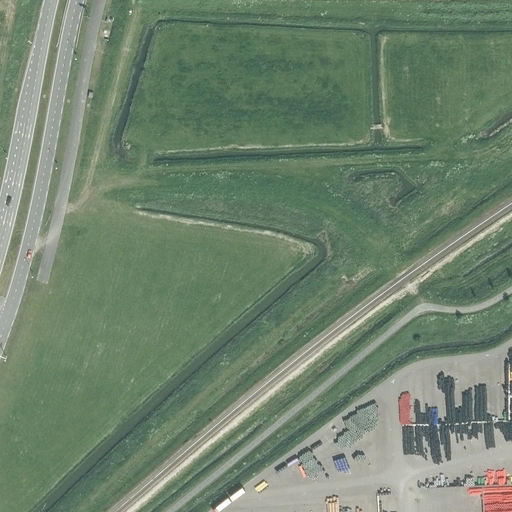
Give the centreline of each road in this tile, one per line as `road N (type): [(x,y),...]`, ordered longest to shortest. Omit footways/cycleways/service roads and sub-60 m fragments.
road 1 (primary): [(0,338),(31,231),(76,0)]
road 2 (primary): [(50,0),(0,248)]
